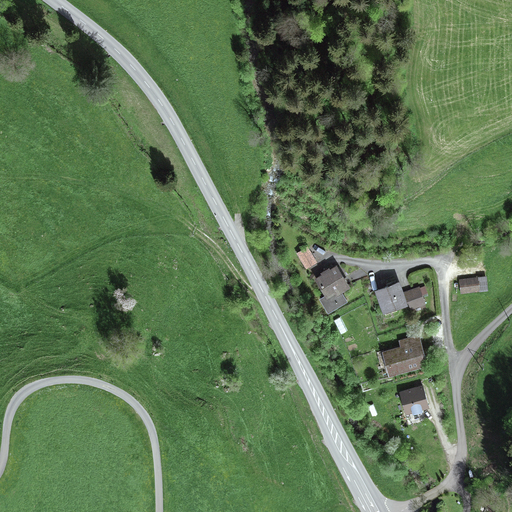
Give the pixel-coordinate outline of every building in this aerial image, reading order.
[(305,267),(314,262),(306,249),(298,254),(305,267)] [(341,300),(337,292),(347,286),(335,267),(329,272),(328,270),(322,273),(323,275),(317,279),(326,295),(325,296),(331,306),(341,300)] [(460,281),(461,292),(478,290),(476,279),(460,281)] [(377,290),(384,310),(404,303),(397,283),(395,284),(394,281),(385,284),(386,287),(377,290)] [(423,301),(418,287),(404,292),(409,306),(423,301)] [(384,352),(390,373),(424,364),(418,343),(384,352)] [(427,407),(422,386),(399,392),(405,413),(412,411),(413,413),(421,411),(420,409),(427,407)]
